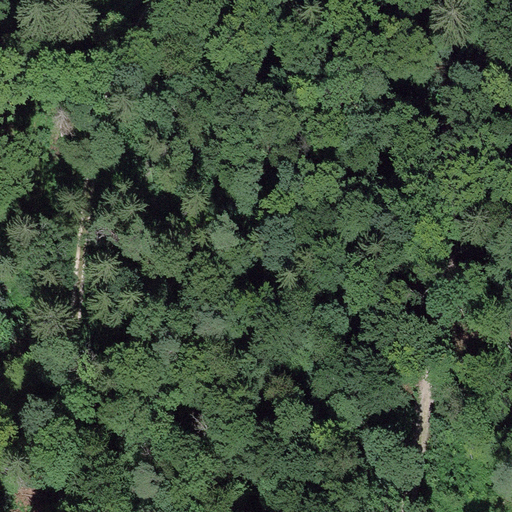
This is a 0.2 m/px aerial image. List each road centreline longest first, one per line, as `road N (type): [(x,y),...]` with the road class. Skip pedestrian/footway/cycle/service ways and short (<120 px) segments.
road 1 (track): [(58,511),(79,316),(77,212),(136,29),(155,0)]
road 2 (track): [(407,511),(446,272),(450,158),(465,81),(511,29)]
